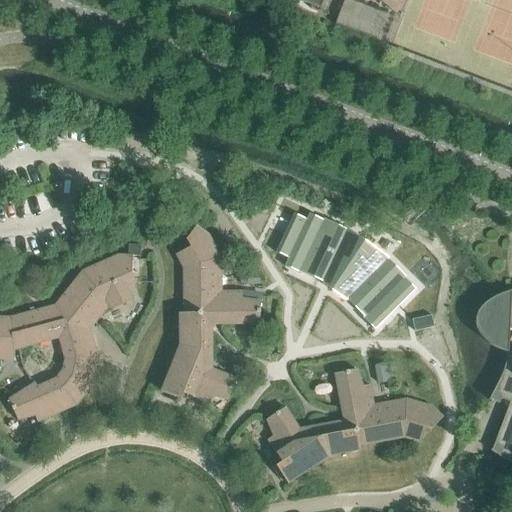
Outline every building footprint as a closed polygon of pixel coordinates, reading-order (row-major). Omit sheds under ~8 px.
[(349,232),(350,231),(326,220),(325,221),(310,214),(308,220),(295,214),(287,230),(291,232),(288,239),(284,237),(276,253),(289,259),(285,267),(301,275),(302,273),(324,284),(324,283),(347,300),(346,301),(363,318),(362,319),(375,333),(417,292),(405,280),(406,279),(388,260),(386,261),(348,234),(349,232)] [(212,324),(218,324),(260,324),(260,302),(242,299),(242,292),(222,292),(221,258),(210,236),(196,226),(187,240),(191,247),(176,255),(183,268),(184,314),(179,314),(179,324),(212,324)] [(141,246),(129,245),(128,255),(140,256),(141,246)] [(93,340),(90,329),(109,306),(112,309),(133,300),(123,278),(131,274),(132,256),(118,256),(82,271),(55,305),(10,318),(8,352),(59,338),(62,349),(93,340)] [(241,267),(242,284),(259,284),(259,267),(241,267)] [(478,333),(479,334),(481,336),(483,338),(484,340),(486,342),(488,343),(490,345),(494,347),(497,348),(503,351),(506,352),(505,363),(504,367),(504,370),(503,373),(501,376),(500,379),(489,400),(490,400),(491,400),(499,404),(502,399),(510,402),(492,450),(491,450),(490,451),(497,456),(501,458),(510,462),(511,463),(511,290),(510,291),(504,293),(497,296),(494,298),(488,301),(485,303),(483,305),(482,307),(481,308),(479,310),(478,312),(477,314),(477,316),(476,318),(476,319),(475,321),(475,323),(476,325),(476,326),(476,328),(477,330),(478,331),(478,333)] [(431,315),(412,320),(414,332),(434,327),(431,315)] [(10,318),(0,317),(0,359),(5,360),(8,352),(10,318)] [(179,324),(180,345),(161,391),(177,398),(180,391),(208,403),(211,396),(228,400),(236,379),(212,369),(212,324),(179,324)] [(62,349),(65,359),(63,370),(56,379),(37,387),(35,383),(9,400),(18,420),(35,416),(38,422),(76,405),(93,385),(98,358),(93,340),(62,349)] [(375,366),(378,383),(395,380),(392,363),(375,366)] [(350,453),(361,451),(360,446),(404,438),(419,442),(424,427),(432,429),(443,418),(432,407),(406,399),(374,405),(370,385),(363,386),(357,370),(335,374),(344,421),(350,453)] [(344,421),(299,429),(285,408),(267,420),(274,436),(268,440),(284,466),(279,469),(288,484),(330,457),(350,453),(344,421)]
